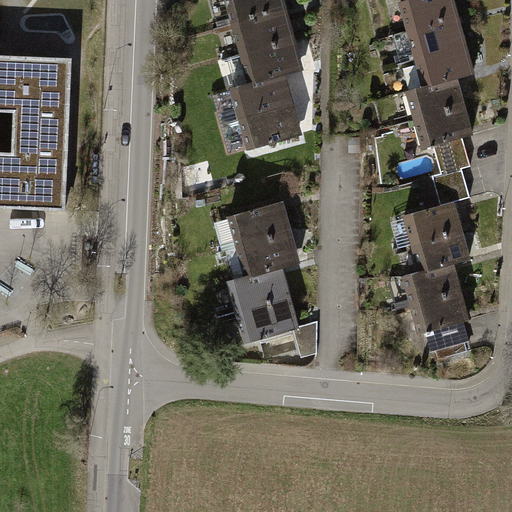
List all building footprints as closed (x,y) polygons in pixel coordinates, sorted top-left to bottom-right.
[(226,0),(233,24),(286,10),(283,0),(226,0)] [(408,0),(401,2),(409,31),(457,17),(452,0),(408,0)] [(233,24),(241,54),(294,40),(286,10),(233,24)] [(457,17),(409,31),(417,59),(465,46),(457,17)] [(241,54),(249,84),(285,75),(303,70),(294,40),(241,54)] [(465,46),(417,59),(418,64),(404,68),(410,91),(456,78),(473,74),(465,46)] [(0,57),(0,206),(9,207),(64,209),(70,60),(0,57)] [(232,89),(240,119),(293,104),(285,75),(249,84),(232,89)] [(464,106),(456,78),(410,91),(407,92),(415,119),(464,106)] [(249,150),(302,135),(293,104),(240,119),(249,150)] [(464,106),(415,119),(423,148),(433,145),(437,160),(467,152),(463,137),(472,135),(464,106)] [(437,160),(441,174),(462,169),(470,166),(467,152),(437,160)] [(432,176),(437,191),(466,183),(462,169),(441,174),(432,176)] [(461,230),(453,202),(470,197),(466,183),(437,191),(441,205),(405,215),(413,244),(461,230)] [(229,216),(238,247),(290,232),(282,202),(229,216)] [(461,230),(413,244),(420,272),(452,263),(469,258),(461,230)] [(238,247),(246,277),(281,267),(299,262),(290,232),(238,247)] [(460,291),(452,263),(420,272),(404,276),(412,304),(460,291)] [(228,282),(237,312),(289,297),(281,267),(246,277),(228,282)] [(460,291),(412,304),(420,333),(424,332),(425,335),(431,334),(434,345),(463,337),(459,322),(468,320),(460,291)] [(245,343),(298,328),(289,297),(237,312),(245,343)] [(463,337),(434,345),(438,359),(467,351),(463,337)]
